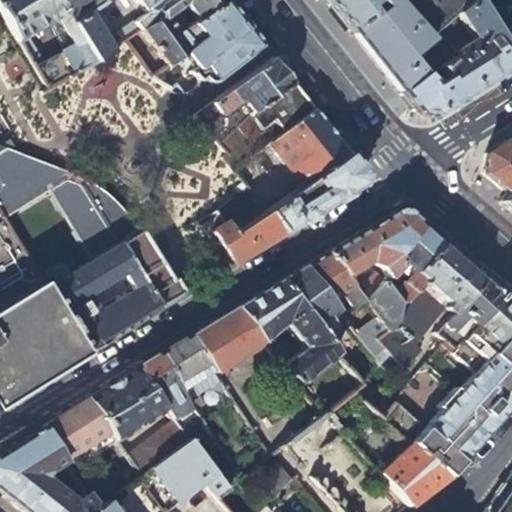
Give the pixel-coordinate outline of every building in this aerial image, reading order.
[(0,0),(0,18),(43,92),(62,80),(89,63),(67,26),(52,0),(0,0)] [(52,0),(67,26),(86,13),(100,4),(98,0),(52,0)] [(122,0),(130,0),(141,16),(152,8),(150,5),(156,0),(98,0),(100,4),(106,0),(111,7),(122,0)] [(184,4),(196,22),(223,2),(221,0),(156,0),(150,5),(152,8),(141,16),(131,23),(137,32),(163,67),(182,54),(189,48),(185,41),(179,34),(175,37),(163,20),(184,4)] [(350,32),(386,1),(384,0),(325,0),(326,0),(350,32)] [(386,0),(386,1),(350,32),(397,92),(421,73),(424,77),(448,57),(429,35),(398,0),(386,0)] [(453,53),(448,57),(424,77),(421,73),(397,92),(410,110),(421,112),(433,114),(472,89),(511,63),(511,60),(476,0),(471,0),(456,13),(470,38),(451,50),(453,53)] [(398,0),(429,35),(456,13),(471,0),(398,0)] [(182,54),(195,69),(246,30),(223,2),(196,22),(179,34),(185,41),(195,33),(200,40),(189,48),(182,54)] [(105,42),(86,13),(67,26),(89,63),(111,50),(111,48),(120,42),(137,32),(131,23),(105,42)] [(259,47),(246,30),(195,69),(165,92),(173,97),(177,94),(179,96),(184,97),(195,89),(196,83),(200,79),(206,84),(212,84),(228,71),(259,47)] [(217,115),(230,131),(288,84),(267,58),(192,116),(201,127),(217,115)] [(270,122),(280,134),(309,110),(288,84),(230,131),(229,132),(233,138),(239,133),(243,140),(248,140),(270,122)] [(299,188),(345,156),(332,140),(309,110),(280,134),(265,146),(299,188)] [(249,158),(233,138),(229,132),(214,144),(223,155),(220,159),(231,172),(249,158)] [(511,135),(502,142),(511,150),(511,135)] [(505,193),(511,185),(511,150),(502,142),(484,153),(483,161),(482,173),(505,193)] [(0,218),(40,195),(45,191),(71,175),(70,173),(11,152),(0,147),(0,218)] [(263,212),(279,235),(322,209),(360,186),(360,179),(360,175),(345,156),(299,188),(263,212)] [(91,181),(70,173),(71,175),(91,207),(109,235),(156,310),(178,297),(137,231),(116,206),(102,193),(90,184),(91,181)] [(45,191),(88,263),(111,249),(104,238),(109,235),(91,207),(71,175),(45,191)] [(237,195),(214,212),(222,223),(230,234),(255,218),(239,194),(244,190),(240,183),(233,189),(237,195)] [(511,185),(505,193),(497,202),(503,205),(511,211),(511,185)] [(213,250),(217,247),(208,232),(222,223),(214,212),(197,224),(213,250)] [(256,249),(279,235),(263,212),(255,218),(230,234),(222,223),(208,232),(217,247),(229,265),(256,249)] [(373,272),(355,294),(361,305),(378,287),(385,279),(395,268),(394,257),(418,226),(405,214),(392,213),(381,220),(338,246),(323,255),(342,278),(361,265),(373,272)] [(0,257),(17,247),(0,220),(0,257)] [(396,287),(385,279),(378,287),(396,307),(402,305),(422,282),(412,273),(438,244),(434,240),(425,232),(421,229),(418,226),(394,257),(395,268),(405,277),(396,287)] [(38,278),(38,282),(83,355),(128,327),(156,310),(109,235),(104,238),(111,249),(88,263),(67,276),(63,268),(57,267),(38,278)] [(449,254),(438,244),(412,273),(422,282),(402,305),(396,307),(378,287),(361,305),(374,320),(355,336),(374,360),(386,350),(401,369),(417,350),(414,344),(442,310),(449,315),(480,281),(449,254)] [(38,282),(17,247),(0,257),(0,405),(83,355),(38,282)] [(355,294),(342,278),(323,255),(317,259),(301,268),(333,308),(342,320),(361,305),(355,294)] [(342,278),(355,294),(373,272),(361,265),(342,278)] [(324,315),(333,308),(301,268),(290,275),(277,283),(319,335),(331,325),(324,315)] [(462,318),(475,329),(500,299),(489,290),(480,281),(449,315),(432,333),(452,350),(460,340),(450,332),(462,318)] [(277,283),(262,292),(240,305),(266,342),(296,386),(334,353),(319,335),(277,283)] [(379,420),(406,444),(445,479),(458,464),(501,418),(511,406),(511,309),(500,299),(475,329),(460,340),(452,350),(450,352),(469,371),(422,427),(393,402),(379,420)] [(218,372),(266,342),(240,305),(218,319),(192,335),(187,338),(212,376),(218,372)] [(218,385),(212,376),(187,338),(176,344),(158,355),(191,412),(202,427),(211,420),(198,398),(218,385)] [(185,416),(191,412),(158,355),(149,361),(133,370),(165,412),(183,436),(191,430),(194,428),(185,416)] [(400,397),(422,409),(439,379),(417,367),(400,397)] [(115,443),(165,412),(133,370),(114,382),(86,399),(108,432),(115,443)] [(63,460),(108,432),(86,399),(65,412),(41,427),(63,460)] [(49,469),(63,460),(41,427),(11,445),(0,451),(0,494),(17,509),(20,511),(91,511),(95,509),(85,494),(75,502),(44,475),(49,469)] [(198,441),(191,430),(183,436),(187,441),(191,446),(198,441)] [(187,441),(95,509),(91,511),(165,511),(201,486),(214,500),(225,492),(191,446),(187,441)] [(406,507),(445,479),(406,444),(379,477),(406,507)] [(274,495),(289,481),(270,460),(255,473),(274,495)] [(511,511),(511,468),(480,511),(511,511)]
